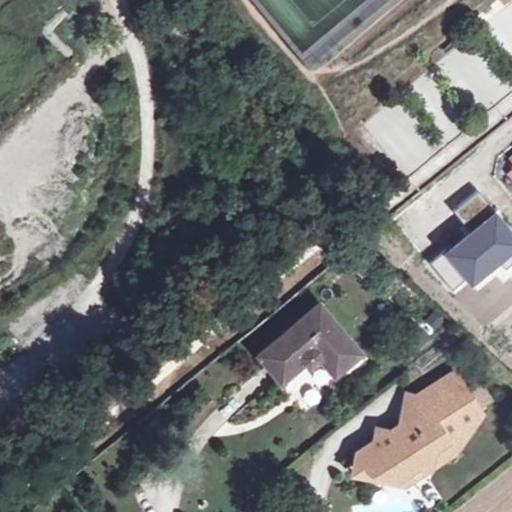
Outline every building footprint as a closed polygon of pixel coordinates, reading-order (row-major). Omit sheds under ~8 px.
[(317,304),(257,355),(280,381),(303,360),(305,361),(307,362),(308,362),(309,362),(310,362),(311,362),(312,362),(313,362),(314,361),(315,360),(316,360),(317,359),(318,359),(319,357),(332,374),(358,352),(317,304)] [(448,441),(457,443),(459,427),(479,415),(453,373),(431,388),(439,401),(435,404),(434,421),(421,431),(402,425),(389,433),(379,431),(374,451),(361,459),(373,477),(393,482),(400,476),(418,464),(430,467),(436,449),(448,441)] [(439,401),(431,388),(418,397),(407,395),(402,425),(421,431),(434,421),(435,404),(439,401)] [(456,450),(457,443),(448,441),(436,449),(430,467),(456,450)] [(406,484),(430,467),(418,464),(400,476),(406,484)]
